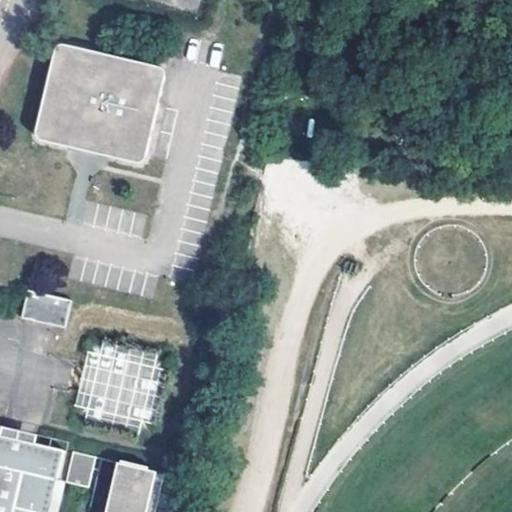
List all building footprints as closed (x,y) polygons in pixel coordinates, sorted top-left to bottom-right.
[(52,39),(31,136),(90,149),(144,160),(162,65),(52,39)] [(65,324),(73,297),(29,287),(23,314),(65,324)] [(166,360),(91,341),(74,413),(148,430),(166,360)] [(0,511),(50,511),(66,449),(0,433),(0,511)] [(90,488),(97,456),(72,451),(65,483),(90,488)] [(167,511),(177,477),(122,463),(109,511),(167,511)]
